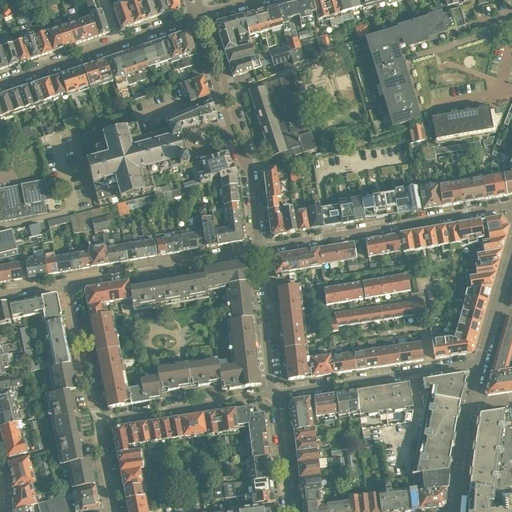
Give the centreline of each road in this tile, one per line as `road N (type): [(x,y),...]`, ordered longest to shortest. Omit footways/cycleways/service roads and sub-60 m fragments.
road 1 (residential): [(511,206),(262,248)]
road 2 (residential): [(0,83),(192,17)]
road 3 (residential): [(258,249),(63,283)]
road 4 (residential): [(97,420),(272,393)]
road 5 (residential): [(192,17),(248,171)]
road 6 (residential): [(248,171),(200,15)]
road 7 (residential): [(272,393),(430,369)]
road 8 (residential): [(262,248),(272,393)]
road 9 (residential): [(97,420),(63,283)]
road 10 (residential): [(288,511),(272,393)]
